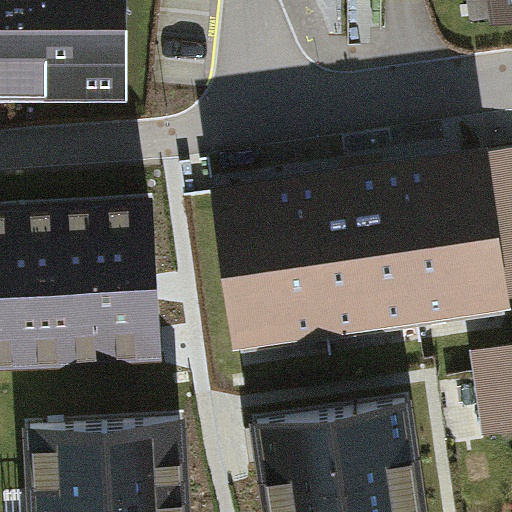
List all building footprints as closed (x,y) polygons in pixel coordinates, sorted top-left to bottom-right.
[(130,0),(0,0),(0,104),(132,102),(130,0)] [(511,30),(511,0),(498,0),(504,32),(511,30)] [(168,44),(165,71),(205,76),(208,49),(168,44)] [(511,301),(489,150),(212,191),(236,349),(511,307),(511,301)] [(0,351),(156,343),(149,200),(0,207),(0,351)] [(511,346),(473,352),(485,432),(511,428),(511,346)] [(264,414),(277,511),(419,511),(403,395),(264,414)] [(37,511),(186,511),(182,415),(33,423),(37,511)]
